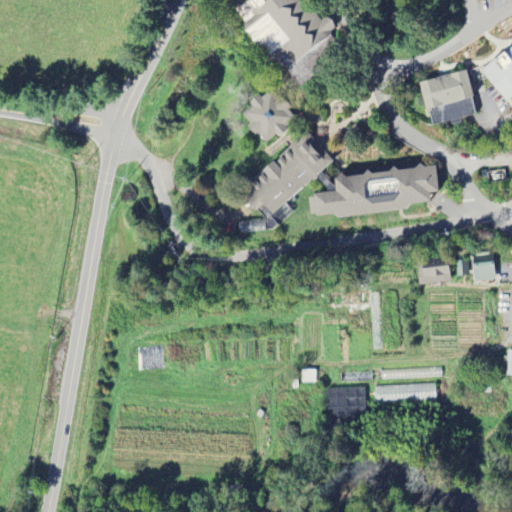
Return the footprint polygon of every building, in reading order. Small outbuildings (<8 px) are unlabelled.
[(301,0),(320,22),(325,18),(330,22),(335,28),(330,34),(344,51),(296,90),(276,64),(268,63),(266,56),(259,55),(257,48),(250,41),(243,28),(234,15),(247,0),(250,0),(252,3),(255,0),(258,0),(265,7),(272,0),(301,0)] [(511,48),(511,106),(483,72),(511,48)] [(418,83),(465,70),(473,98),(470,98),(475,114),(460,118),(461,122),(451,124),(450,121),(432,126),(428,109),(425,110),(418,83)] [(271,89),(279,97),(284,98),(290,107),(288,109),(293,120),(285,127),(281,133),(277,137),(275,136),(266,142),(257,134),(255,134),(248,125),(242,114),(255,98),(271,89)] [(306,130),(332,160),(285,203),(270,216),(262,207),(254,213),(245,202),(252,195),(246,186),(306,130)] [(334,191),(311,194),(311,198),(307,198),(309,215),(314,214),(315,218),(332,216),(336,219),(406,211),(410,206),(431,203),(430,195),(438,194),(435,166),(428,161),(338,172),(335,179),(332,179),(334,191)] [(237,221),(261,221),(270,216),(285,203),(293,211),(279,226),(272,230),(263,232),(238,233),(237,221)] [(494,268),(473,272),(471,258),(475,258),(474,255),(487,252),(488,256),(492,256),(494,268)] [(414,261),(418,284),(450,279),(446,256),(414,261)] [(468,275),(456,277),(454,258),(466,257),(468,275)] [(440,365),(441,376),(382,379),(381,368),(440,365)] [(301,369),(316,369),(316,382),(301,382),(301,369)] [(373,371),(373,380),(342,381),(342,371),(373,371)] [(476,380),(491,380),(492,386),(492,392),(476,392),(476,380)] [(374,384),(375,404),(436,401),(435,381),(374,384)] [(367,416),(366,387),(327,388),(328,417),(367,416)]
